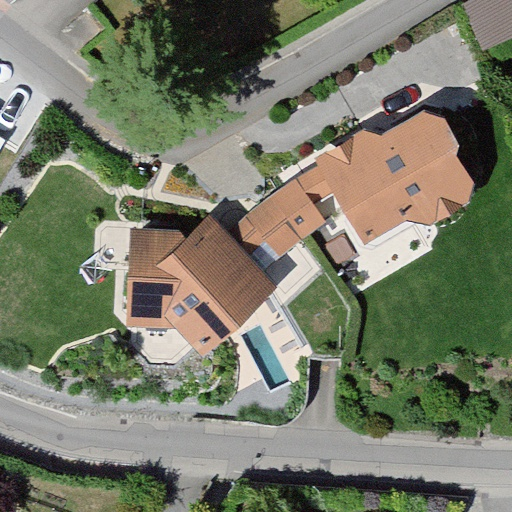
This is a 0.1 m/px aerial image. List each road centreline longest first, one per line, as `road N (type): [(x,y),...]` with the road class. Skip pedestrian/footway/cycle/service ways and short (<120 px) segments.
road 1 (residential): [(0,416),(71,439),(194,459),(511,474)]
road 2 (residential): [(0,40),(157,150),(193,140),(426,0)]
